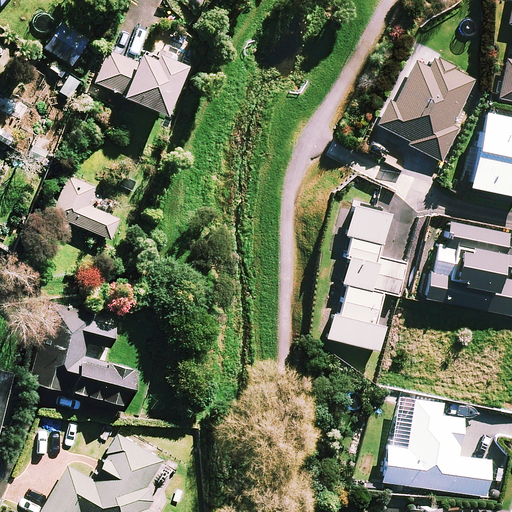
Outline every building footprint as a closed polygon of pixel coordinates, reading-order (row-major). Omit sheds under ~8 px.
[(511,0),(503,0),(511,2),(508,22),(511,23),(511,50),(511,57),(505,56),(497,98),(511,100),(511,0)] [(87,39),(61,22),(44,47),(70,65),(87,39)] [(152,57),(140,52),(135,62),(112,51),(97,84),(162,114),(185,64),(155,50),(152,57)] [(429,67),(414,59),(393,99),(390,97),(376,124),(408,141),(406,144),(441,162),(457,130),(450,127),(476,78),(435,57),(429,67)] [(511,117),(482,111),(466,185),(511,194),(511,117)] [(93,187),(68,176),(52,215),(109,238),(118,218),(86,204),(93,187)] [(387,212),(352,204),(345,234),(351,235),(340,283),(336,282),(324,337),(378,349),(383,325),(375,323),(382,292),(398,295),(405,264),(377,258),(387,212)] [(502,254),(454,244),(448,275),(426,271),(421,297),(511,315),(511,280),(497,278),(502,254)] [(91,319),(94,311),(49,300),(29,379),(124,403),(133,367),(82,354),(86,340),(109,346),(114,325),(91,319)] [(0,420),(11,372),(0,369),(0,420)] [(441,402),(399,396),(392,445),(386,444),(380,480),(484,495),(489,460),(456,456),(462,419),(439,416),(441,402)] [(159,461),(115,436),(90,479),(66,465),(39,511),(152,511),(141,506),(152,487),(146,484),(159,461)]
